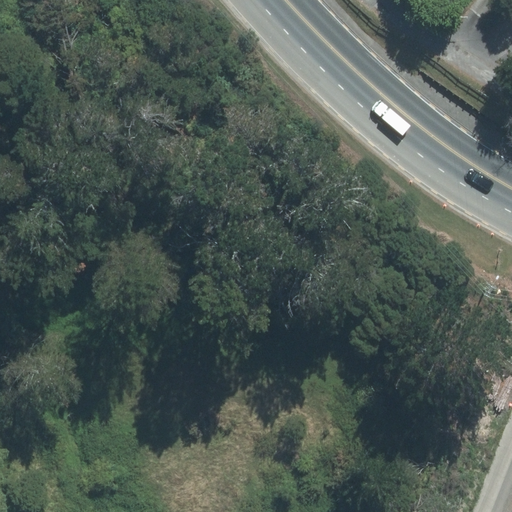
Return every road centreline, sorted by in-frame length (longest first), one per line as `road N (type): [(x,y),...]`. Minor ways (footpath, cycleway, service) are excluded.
road 1 (primary): [(284,0),(425,136),(511,191)]
road 2 (residential): [(383,0),(511,91)]
